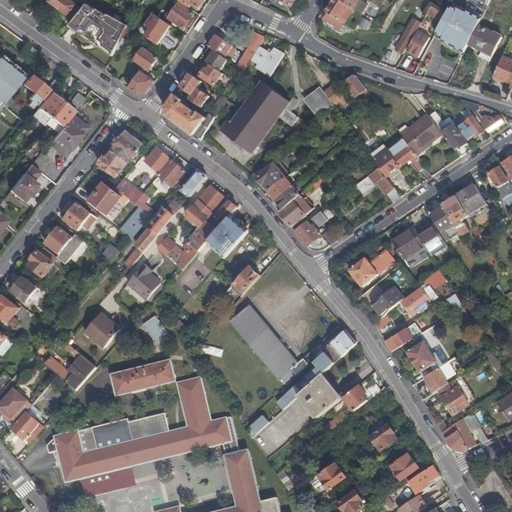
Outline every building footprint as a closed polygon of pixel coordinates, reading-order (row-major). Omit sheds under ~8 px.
[(76,20),(81,14),(84,10),(70,0),(51,0),(50,1),(70,16),(70,15),(76,20)] [(362,14),(341,0),(335,0),(328,12),(345,23),(353,28),(362,14)] [(341,0),(362,14),(364,10),(357,5),(360,0),(341,0)] [(179,3),(174,10),(172,9),(169,13),(171,14),(169,18),(184,28),(194,13),(179,3)] [(97,10),(89,4),(88,4),(84,10),(81,14),(89,20),(83,27),(87,31),(87,33),(98,42),(102,41),(114,51),(115,52),(117,49),(125,34),(130,26),(128,25),(108,14),(107,16),(98,9),(97,10)] [(431,6),(427,13),(439,20),(442,12),(431,6)] [(449,45),(466,11),(459,7),(457,11),(450,7),(446,14),(435,34),(442,38),(441,41),(449,45)] [(478,25),(481,19),(466,11),(449,45),(464,53),(468,44),(478,25)] [(341,29),(345,23),(328,12),(324,19),(341,29)] [(82,29),(83,27),(89,20),(81,14),(76,20),(74,23),(82,29)] [(159,44),(171,25),(154,14),(146,25),(151,28),(146,35),(159,44)] [(397,50),(404,54),(419,27),(411,22),(404,35),(405,35),(397,50)] [(502,37),(478,25),(468,44),(482,51),(492,56),(502,37)] [(260,45),(264,41),(237,29),(234,35),(252,46),(253,43),(255,44),(251,51),(255,54),(260,45)] [(421,36),(417,34),(408,50),(419,56),(429,37),(423,34),(421,36)] [(234,47),(217,35),(209,46),(215,51),(227,58),(234,47)] [(271,52),(260,45),(255,54),(252,60),(259,64),(257,67),(271,77),(285,54),(276,48),(271,52)] [(34,60),(39,53),(31,47),(26,53),(34,60)] [(150,71),(159,57),(144,47),(135,61),(144,68),(149,71),(150,71)] [(255,54),(251,51),(249,50),(238,67),(245,71),(252,60),(255,54)] [(229,60),(227,58),(215,51),(207,62),(209,64),(220,71),(229,60)] [(492,56),(482,51),(480,56),(490,61),(492,56)] [(511,85),(511,60),(502,57),(493,77),(511,85)] [(7,95),(8,94),(21,78),(0,59),(0,102),(0,103),(7,95)] [(224,74),(220,71),(209,64),(201,76),(215,86),(224,74)] [(147,93),(155,81),(146,75),(149,71),(144,68),(130,88),(139,94),(147,93)] [(49,95),(51,92),(65,75),(61,72),(47,89),(48,89),(46,92),(49,95)] [(202,81),(191,73),(181,87),(193,95),(198,88),(202,81)] [(48,89),(47,89),(41,83),(38,81),(30,75),(23,85),(33,93),(28,98),(36,104),(46,92),(48,89)] [(367,88),(356,75),(345,84),(355,97),(367,88)] [(291,102),(263,81),(232,123),(229,120),(221,130),(253,154),(280,117),(293,126),(300,117),(287,108),(291,102)] [(347,95),(338,83),(325,93),(334,105),(347,95)] [(334,105),(325,93),(321,87),(306,99),(321,119),(336,107),(334,105)] [(198,88),(193,95),(190,99),(202,107),(210,96),(198,88)] [(40,118),(45,123),(49,118),(63,102),(51,92),(49,95),(38,108),(44,113),(40,118)] [(7,95),(0,103),(0,102),(0,103),(5,107),(12,99),(8,96),(7,95)] [(184,101),(176,95),(167,108),(167,112),(168,116),(201,140),(216,117),(211,113),(207,118),(200,112),(199,114),(183,102),(184,101)] [(227,98),(223,95),(212,111),(211,113),(216,117),(227,98)] [(76,109),(83,100),(77,96),(70,104),(76,109)] [(74,111),(63,102),(49,118),(54,122),(48,129),(55,135),(71,115),(74,111)] [(24,120),(26,122),(27,121),(31,116),(38,109),(35,107),(24,120)] [(456,124),(447,112),(441,116),(433,107),(427,112),(430,116),(444,134),(453,146),(458,143),(461,148),(468,143),(455,125),(456,124)] [(481,110),(474,115),(478,120),(485,115),(481,110)] [(55,135),(48,143),(64,156),(87,128),(71,115),(55,135)] [(485,115),(478,120),(487,133),(504,121),(499,115),(493,119),(493,117),(485,115)] [(444,134),(430,116),(403,137),(408,144),(417,155),(444,134)] [(474,117),(468,121),(466,119),(463,121),(465,123),(460,127),(469,139),(476,134),(478,136),(485,131),(474,117)] [(111,150),(128,163),(132,158),(134,159),(140,151),(142,146),(143,144),(127,131),(124,133),(120,137),(115,142),(114,144),(114,146),(111,150)] [(426,167),(417,155),(408,144),(406,146),(404,144),(391,154),(401,167),(411,160),(419,171),(426,167)] [(389,176),(401,167),(391,154),(385,145),(376,152),(378,155),(375,158),(389,176)] [(159,175),(172,160),(158,148),(146,161),(158,171),(156,174),(159,176),(159,175)] [(117,178),(128,163),(111,150),(107,156),(105,155),(105,156),(99,163),(99,164),(117,178)] [(511,157),(503,163),(511,178),(511,157)] [(186,172),(172,160),(159,175),(173,187),(186,172)] [(286,177),(271,160),(250,176),(254,181),(259,177),(270,190),(286,177)] [(499,187),(509,180),(501,167),(490,173),(499,187)] [(379,183),(394,203),(402,197),(380,168),(357,186),(364,195),(379,183)] [(191,197),(208,177),(199,170),(182,190),(191,197)] [(36,185),(23,174),(10,191),(23,201),(36,185)] [(286,177),(270,190),(277,200),(295,184),(293,181),(291,183),(286,177)] [(284,208),(280,212),(292,227),(314,210),(305,200),(326,182),(323,177),(300,195),(284,208)] [(143,194),(123,179),(115,189),(123,195),(129,199),(135,204),(139,199),(143,194)] [(129,199),(123,195),(121,197),(104,183),(90,200),(100,208),(103,211),(107,215),(119,200),(125,204),(129,199)] [(298,188),(295,184),(277,200),(284,208),(300,195),(296,189),(298,188)] [(488,203),(476,185),(458,196),(469,214),(488,203)] [(183,270),(208,241),(231,216),(238,208),(229,201),(212,221),(209,221),(219,210),(227,199),(212,186),(199,201),(187,215),(198,224),(196,227),(199,229),(189,240),(189,242),(184,247),(187,250),(175,263),(183,270)] [(139,199),(144,203),(149,197),(144,193),(143,194),(139,199)] [(180,210),(186,202),(178,195),(171,203),(180,210)] [(469,214),(458,196),(444,205),(446,207),(456,223),(463,235),(471,230),(466,224),(465,224),(464,223),(464,220),(470,216),(469,214)] [(151,216),(154,212),(144,203),(139,199),(135,204),(140,208),(151,216)] [(64,220),(78,231),(83,225),(88,229),(97,218),(78,203),(64,220)] [(159,235),(180,210),(171,203),(150,228),(159,235)] [(456,223),(446,207),(432,216),(444,234),(447,233),(445,230),(456,223)] [(145,224),(151,216),(140,208),(126,224),(121,221),(116,227),(120,231),(131,240),(145,224)] [(321,211),(296,231),(311,249),(324,250),(337,241),(329,231),(323,236),(320,233),(323,231),(321,229),(319,230),(314,225),(316,223),(319,227),(328,220),(321,211)] [(226,257),(249,232),(231,216),(208,241),(226,257)] [(437,227),(435,224),(424,230),(426,234),(437,227)] [(84,241),(76,234),(73,238),(59,227),(46,243),(59,255),(57,257),(58,258),(65,264),(84,241)] [(419,234),(414,227),(393,240),(404,258),(426,245),(419,234)] [(426,234),(424,230),(419,234),(426,245),(433,256),(449,246),(437,227),(426,234)] [(159,235),(150,228),(137,244),(139,247),(125,263),(131,268),(159,235)] [(175,244),(168,237),(159,249),(165,255),(175,244)] [(112,262),(121,252),(111,244),(102,255),(112,262)] [(175,244),(165,255),(173,261),(182,251),(175,244)] [(396,260),(385,245),(376,252),(380,257),(372,264),(367,258),(352,271),(364,286),(396,260)] [(57,257),(44,247),(40,253),(38,251),(32,259),(33,261),(30,266),(45,277),(46,275),(54,265),(55,264),(54,263),(58,258),(57,257)] [(146,264),(129,283),(148,299),(149,297),(163,282),(164,280),(146,264)] [(54,266),(54,265),(46,275),(47,276),(49,276),(55,268),(54,266)] [(245,294),(261,276),(250,266),(234,284),(245,294)] [(431,284),(444,273),(440,268),(427,279),(431,284)] [(37,289),(23,277),(12,291),(26,302),(37,289)] [(163,282),(149,297),(151,299),(165,283),(163,282)] [(242,297),(245,294),(234,284),(231,287),(242,297)] [(428,288),(426,285),(403,302),(413,316),(432,301),(425,290),(428,288)] [(374,306),(384,317),(387,314),(405,298),(395,287),(374,306)] [(511,299),(511,292),(502,299),(505,303),(511,299)] [(456,294),(452,297),(460,310),(465,307),(456,294)] [(20,309),(3,296),(0,299),(0,315),(14,327),(18,321),(13,317),(20,309)] [(305,369),(310,364),(304,358),(300,362),(271,329),(251,305),(235,318),(235,317),(233,318),(234,319),(231,321),(264,361),(280,379),(291,369),(297,376),(305,369)] [(465,307),(460,310),(459,310),(468,325),(474,322),(470,316),(465,307)] [(121,329),(102,312),(85,331),(104,348),(121,329)] [(158,314),(143,325),(157,346),(173,336),(158,314)] [(384,317),(375,325),(380,330),(392,320),(387,314),(384,317)] [(408,328),(387,342),(393,352),(415,338),(413,336),(415,334),(414,333),(412,334),(408,328)] [(325,373),(358,343),(347,330),(325,350),(332,358),(313,376),(317,381),(323,375),(325,373)] [(49,348),(59,336),(54,331),(44,343),(49,348)] [(7,337),(0,346),(0,355),(1,357),(13,342),(7,337)] [(489,354),(493,352),(485,340),(478,345),(479,346),(483,344),(489,354)] [(422,373),(426,378),(440,369),(438,365),(440,364),(425,341),(408,352),(421,373),(422,373)] [(69,352),(73,348),(68,343),(64,347),(69,352)] [(77,390),(97,367),(73,348),(69,352),(78,360),(68,371),(51,357),(46,364),(59,375),(67,382),(73,386),(77,390)] [(310,364),(321,354),(315,348),(304,358),(310,364)] [(323,357),(321,354),(310,364),(313,367),(323,357)] [(494,361),(506,381),(509,378),(497,359),(494,361)] [(171,361),(113,375),(116,385),(115,385),(117,395),(176,381),(174,371),(173,371),(171,361)] [(440,369),(426,378),(435,393),(450,383),(447,379),(452,377),(446,367),(449,365),(448,363),(440,369)] [(291,369),(280,379),(285,386),(297,376),(291,369)] [(0,394),(13,379),(4,371),(0,375),(0,376),(1,377),(0,377),(0,394)] [(343,399),(345,398),(325,373),(323,375),(343,399)] [(67,382),(59,375),(56,379),(64,386),(67,382)] [(319,418),(343,399),(323,375),(317,381),(300,395),(319,418)] [(281,511),(278,498),(261,502),(249,451),(236,454),(227,418),(216,421),(212,422),(205,395),(201,377),(179,382),(190,427),(170,432),(133,441),(98,449),(93,428),(55,437),(67,481),(137,464),(224,443),(239,507),(219,511),(180,511),(179,507),(158,511),(281,511)] [(366,392),(360,385),(345,398),(356,411),(369,401),(382,391),(376,383),(366,392)] [(77,390),(73,386),(68,391),(73,395),(77,390)] [(455,415),(470,405),(465,396),(467,395),(465,391),(463,393),(459,387),(444,397),(455,415)] [(14,389),(0,404),(0,408),(6,414),(5,415),(3,417),(10,422),(28,400),(14,389)] [(212,422),(216,421),(210,394),(205,395),(212,422)] [(511,395),(499,403),(510,420),(511,418),(511,395)] [(33,405),(27,412),(35,419),(39,415),(40,411),(33,405)] [(12,428),(30,443),(43,428),(39,425),(40,424),(35,419),(27,412),(12,428)] [(128,422),(133,441),(170,432),(165,413),(128,422)] [(331,423),(334,428),(342,422),(338,418),(331,423)] [(128,419),(93,428),(98,449),(133,441),(128,422),(128,419)] [(388,426),(382,419),(368,429),(370,432),(373,437),(372,437),(382,451),(399,439),(395,434),(396,433),(390,425),(388,426)] [(450,428),(443,432),(453,448),(466,451),(478,445),(463,420),(450,428)] [(446,422),(440,426),(443,432),(450,428),(446,422)] [(475,431),(482,443),(490,440),(482,427),(475,431)] [(414,461),(409,455),(393,467),(403,480),(420,468),(415,460),(414,461)] [(341,470),(337,464),(320,476),(330,490),(347,477),(342,469),(341,470)] [(429,484),(441,475),(435,465),(412,480),(418,488),(420,492),(430,486),(429,484)] [(282,481),(289,490),(294,486),(288,477),(282,481)] [(413,491),(418,488),(412,480),(408,483),(413,491)] [(357,491),(339,503),(345,511),(356,511),(366,506),(362,500),(363,499),(357,491)] [(420,495),(399,509),(401,511),(418,511),(426,506),(423,502),(424,501),(420,495)]
